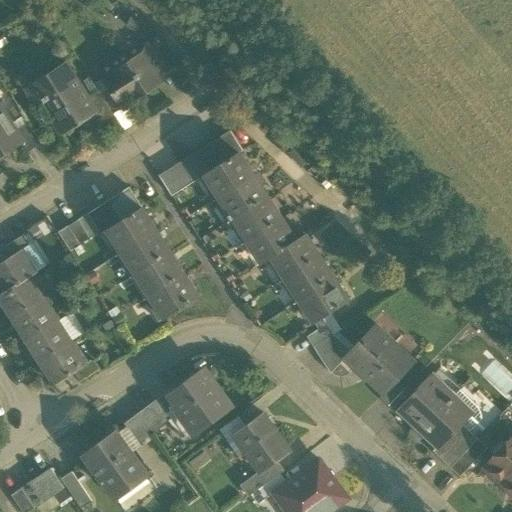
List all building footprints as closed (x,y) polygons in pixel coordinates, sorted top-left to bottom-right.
[(142,51),(153,68),(162,62),(147,38),(136,46),(141,52),(142,51)] [(141,52),(136,46),(99,69),(103,77),(141,52)] [(109,84),(124,108),(135,100),(134,99),(147,90),(148,92),(162,82),(153,68),(142,51),(141,52),(103,77),(109,84)] [(52,119),(61,133),(94,113),(96,112),(87,98),(66,64),(26,89),(37,106),(44,102),(54,118),(52,119)] [(98,91),(113,114),(124,108),(109,84),(98,91)] [(94,113),(101,124),(114,115),(113,114),(98,91),(87,98),(96,112),(94,113)] [(11,123),(0,105),(0,160),(3,158),(3,157),(8,153),(22,143),(24,142),(16,131),(11,123)] [(11,123),(16,131),(29,123),(24,115),(11,123)] [(22,143),(28,152),(42,143),(29,123),(16,131),(24,142),(22,143)] [(230,130),(220,137),(232,157),(239,152),(242,150),(230,130)] [(222,163),(232,157),(220,137),(209,143),(222,163)] [(212,170),(222,163),(209,143),(199,150),(212,170)] [(211,170),(212,170),(199,150),(189,156),(202,176),(206,173),(211,170)] [(206,173),(220,196),(253,175),(239,152),(232,157),(222,163),(212,170),(211,170),(206,173)] [(192,182),(202,176),(189,156),(179,163),(192,182)] [(182,189),(192,182),(179,163),(169,169),(182,189)] [(171,195),(182,189),(169,169),(159,175),(171,195)] [(267,197),(253,175),(220,196),(234,218),(267,197)] [(128,187),(118,194),(131,214),(141,207),(128,187)] [(121,220),(131,214),(118,194),(108,200),(121,220)] [(281,219),(267,197),(234,218),(248,240),(281,219)] [(210,203),(221,222),(230,218),(218,198),(210,203)] [(111,226),(121,220),(108,200),(98,206),(111,226)] [(108,228),(111,226),(98,206),(88,213),(100,231),(101,233),(108,228)] [(108,228),(122,251),(156,230),(141,207),(131,214),(121,220),(111,226),(108,228)] [(89,238),(100,231),(88,213),(78,219),(89,238)] [(79,244),(89,238),(78,219),(68,226),(79,244)] [(295,241),(281,219),(248,240),(262,262),(272,255),(295,241)] [(69,251),(79,244),(68,226),(57,232),(69,251)] [(122,251),(136,273),(170,252),(156,230),(122,251)] [(306,234),(295,241),(272,255),(286,277),(320,256),(306,234)] [(4,247),(10,256),(22,249),(29,243),(24,236),(4,247)] [(0,262),(0,285),(5,292),(30,276),(37,272),(22,249),(10,256),(0,262)] [(136,273),(150,295),(183,273),(170,252),(136,273)] [(334,278),(320,256),(286,277),(300,299),(334,278)] [(198,296),(183,273),(150,295),(165,318),(198,296)] [(44,298),(30,276),(5,292),(0,294),(0,299),(12,318),(44,298)] [(348,300),(334,278),(300,299),(314,322),(348,300)] [(58,320),(44,298),(12,318),(26,340),(58,320)] [(72,341),(58,320),(26,340),(40,362),(72,341)] [(305,335),(313,347),(333,335),(325,323),(305,335)] [(365,373),(384,391),(395,379),(410,364),(391,346),(394,343),(375,325),(350,352),(344,358),(362,376),(365,373)] [(350,352),(333,335),(313,347),(330,372),(344,358),(350,352)] [(86,364),(72,341),(40,362),(55,385),(76,372),(87,365),(86,364)] [(76,372),(81,381),(100,369),(94,359),(86,364),(87,365),(76,372)] [(187,382),(171,394),(170,395),(196,430),(230,406),(204,370),(187,382)] [(437,446),(460,422),(465,417),(448,401),(454,396),(452,395),(433,376),(413,397),(400,411),(414,425),(413,428),(422,432),(425,429),(439,443),(437,446)] [(185,378),(168,390),(171,394),(187,382),(185,378)] [(379,396),(388,405),(404,388),(395,379),(384,391),(379,396)] [(413,397),(404,388),(388,405),(397,413),(400,411),(413,397)] [(454,393),(452,395),(454,396),(448,401),(465,417),(460,422),(469,431),(481,418),(481,415),(480,411),(479,408),(477,406),(459,389),(455,394),(454,393)] [(184,439),(196,430),(170,395),(171,394),(168,390),(158,398),(172,418),(170,419),(184,439)] [(158,398),(139,412),(153,432),(170,419),(172,418),(158,398)] [(139,442),(153,432),(139,412),(124,423),(127,426),(139,442)] [(261,470),(262,472),(277,461),(289,452),(272,430),(275,428),(263,412),(245,425),(234,433),(234,434),(261,470)] [(219,429),(227,439),(234,434),(234,433),(245,425),(238,415),(219,429)] [(432,451),(450,467),(477,438),(469,431),(460,422),(437,446),(432,451)] [(425,429),(422,432),(437,446),(439,443),(425,429)] [(85,456),(114,495),(146,472),(117,432),(85,456)] [(499,474),(506,482),(511,475),(511,437),(484,467),(496,477),(499,474)] [(487,447),(477,438),(450,467),(460,476),(487,447)] [(286,483),(274,492),(287,511),(328,511),(347,498),(319,459),(286,483)] [(261,470),(256,474),(264,485),(280,473),(284,470),(277,461),(262,472),(261,470)] [(51,468),(21,488),(34,508),(64,488),(51,468)] [(61,478),(81,508),(92,501),(72,471),(61,478)] [(280,473),(251,495),(258,504),(274,492),(286,483),(280,473)] [(250,494),(264,485),(256,474),(240,485),(248,496),(250,494)] [(22,511),(27,511),(34,508),(21,488),(11,494),(22,511)]
